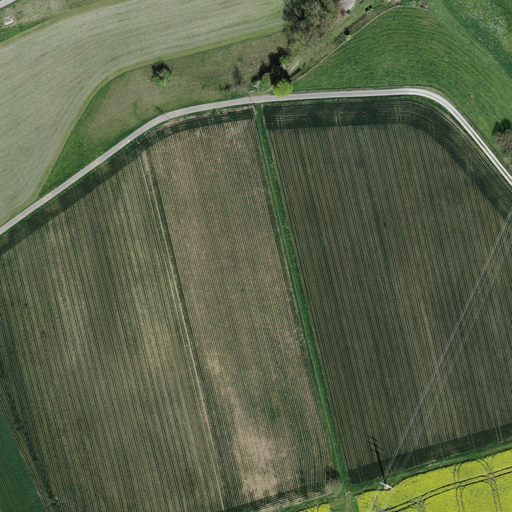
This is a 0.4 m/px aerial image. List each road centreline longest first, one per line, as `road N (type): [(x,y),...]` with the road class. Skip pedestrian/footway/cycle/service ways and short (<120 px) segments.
road 1 (track): [(259,101),(153,124),(0,232)]
road 2 (track): [(511,182),(440,102),(259,101)]
road 3 (track): [(511,446),(288,511)]
